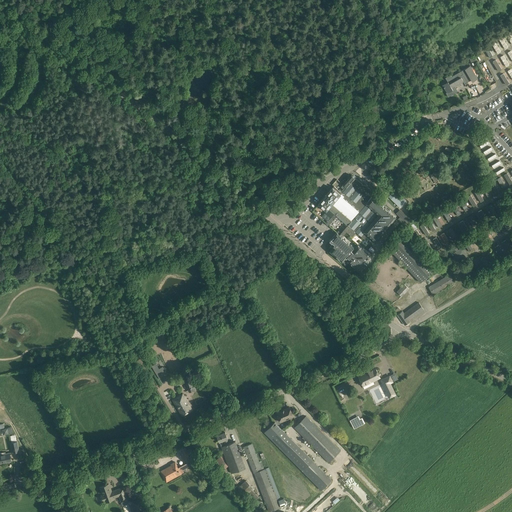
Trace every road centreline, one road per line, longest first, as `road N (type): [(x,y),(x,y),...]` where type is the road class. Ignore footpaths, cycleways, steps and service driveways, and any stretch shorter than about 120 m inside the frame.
road 1 (unclassified): [(53,477),(336,367),(407,330)]
road 2 (unclassified): [(266,216),(160,125),(0,9)]
road 3 (track): [(266,216),(0,265)]
road 4 (track): [(184,429),(69,248)]
road 5 (unclassified): [(407,330),(381,317),(266,216)]
